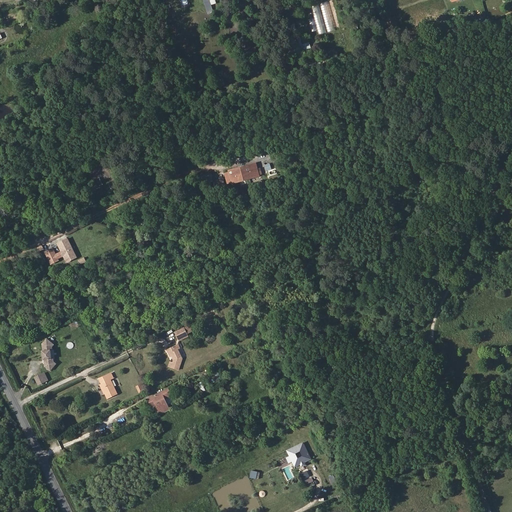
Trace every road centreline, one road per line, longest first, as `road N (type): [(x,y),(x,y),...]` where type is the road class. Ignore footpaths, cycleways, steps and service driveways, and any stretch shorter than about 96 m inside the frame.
road 1 (track): [(431,329),(511,150)]
road 2 (residential): [(492,511),(431,329)]
road 3 (secondary): [(0,372),(67,511)]
